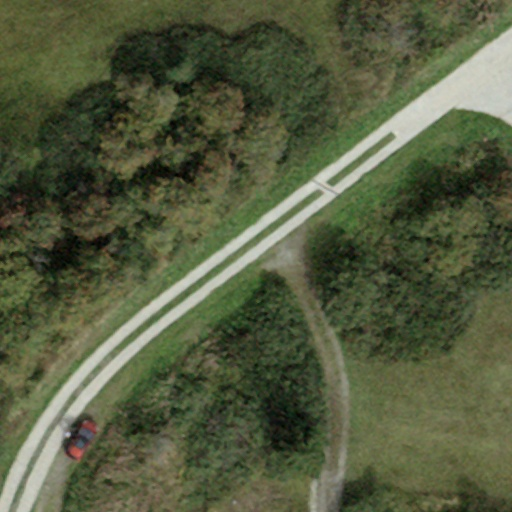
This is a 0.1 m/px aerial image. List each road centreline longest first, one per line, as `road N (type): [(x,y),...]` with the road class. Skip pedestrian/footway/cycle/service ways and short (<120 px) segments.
road 1 (track): [(511,50),(87,381),(38,459),(21,511)]
road 2 (track): [(283,226),(334,361),(331,511)]
